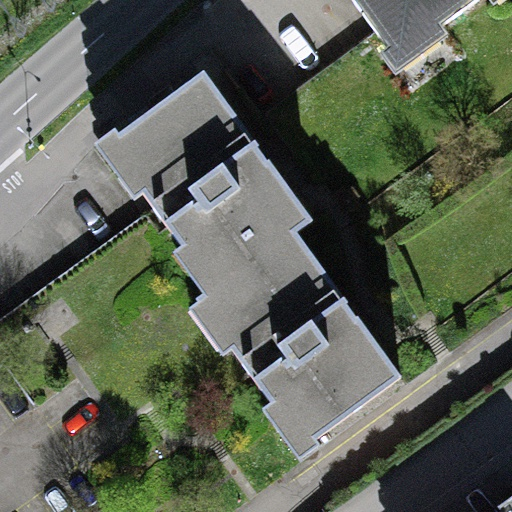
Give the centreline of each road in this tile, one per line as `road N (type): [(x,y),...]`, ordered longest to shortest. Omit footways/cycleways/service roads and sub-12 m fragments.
road 1 (residential): [(42,187),(251,0)]
road 2 (tertiary): [(10,152),(181,0)]
road 3 (residential): [(511,419),(381,511)]
